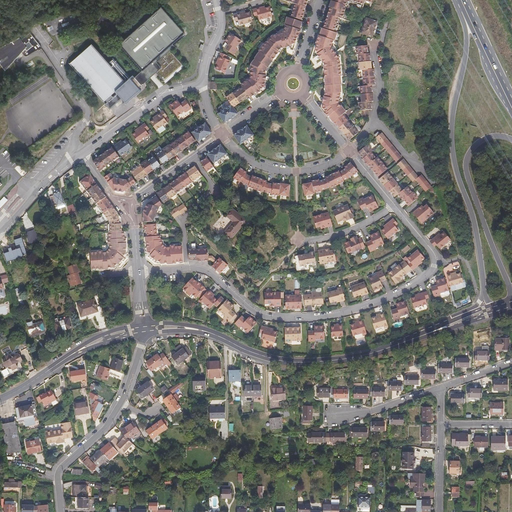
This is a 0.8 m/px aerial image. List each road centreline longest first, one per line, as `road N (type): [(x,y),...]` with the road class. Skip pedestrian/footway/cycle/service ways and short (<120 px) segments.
road 1 (residential): [(393,206),(431,250),(434,266),(361,307),(272,317),(210,272),(186,267)]
road 2 (primary): [(460,0),(465,45),(450,149),(483,295)]
road 3 (primary): [(511,290),(465,160),(486,137),(511,139)]
road 4 (secondary): [(215,335),(259,356),(305,362),(392,345)]
road 5 (residential): [(80,156),(73,147),(87,114),(31,30)]
road 6 (residential): [(202,84),(168,93),(80,156)]
road 7 (residential): [(347,151),(309,170),(282,171),(252,163),(219,136)]
road 8 (residential): [(60,511),(60,468),(119,403)]
road 9 (residential): [(186,267),(181,221),(212,187),(190,157)]
road 10 (primary): [(511,109),(461,0)]
